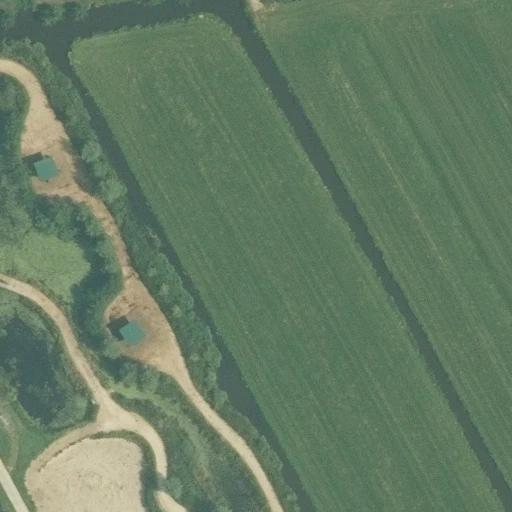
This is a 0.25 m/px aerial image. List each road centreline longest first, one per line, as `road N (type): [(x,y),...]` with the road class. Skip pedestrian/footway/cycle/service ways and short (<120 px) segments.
road 1 (unknown): [(0,67),(32,89),(174,352),(177,371),(251,459),(277,511)]
road 2 (unknown): [(177,511),(166,505),(157,443),(132,424),(67,441),(42,459),(30,486)]
road 3 (unknown): [(119,423),(58,315),(0,280)]
